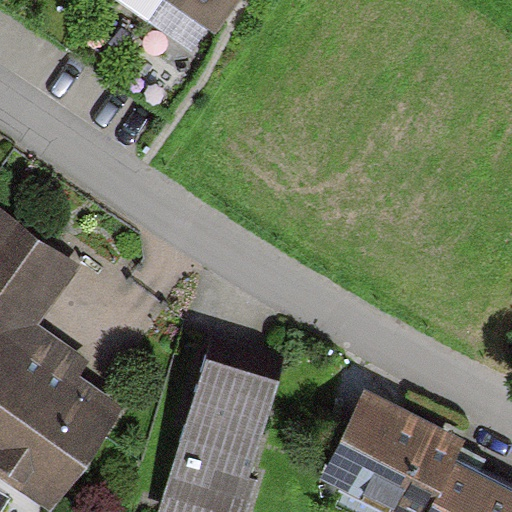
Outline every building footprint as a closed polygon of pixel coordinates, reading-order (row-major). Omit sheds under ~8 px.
[(173,0),(171,4),(215,35),(239,0),(173,0)] [(70,263),(0,212),(0,464),(48,499),(115,406),(70,374),(81,360),(27,321),(70,263)] [(236,511),(274,386),(207,365),(162,511),(236,511)] [(460,435),(364,389),(323,476),(398,511),(423,511),(450,456),(460,435)] [(511,511),(511,486),(450,456),(423,511),(511,511)]
